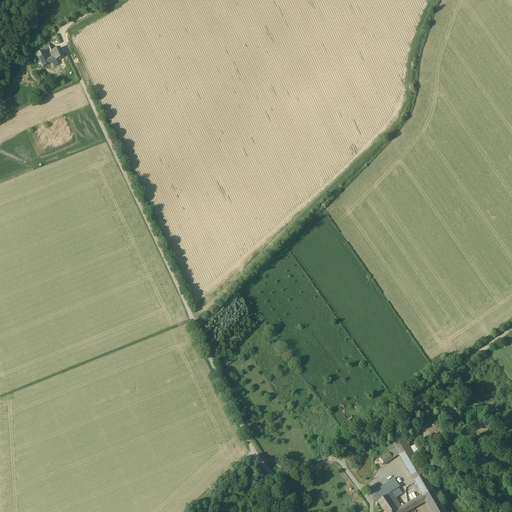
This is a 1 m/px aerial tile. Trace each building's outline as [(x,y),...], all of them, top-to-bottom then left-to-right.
[(56,61),(64,57),(59,49),(51,53),(54,58),(56,61)] [(54,67),(58,65),(56,61),(54,58),(47,61),(42,52),(41,52),(36,54),(43,67),(52,63),(54,67)] [(409,432),(419,435),(423,423),(414,420),(409,432)] [(414,481),(424,475),(401,436),(384,446),(386,449),(389,453),(393,459),(399,456),(414,481)] [(386,449),(378,455),(381,459),(389,453),(386,449)] [(389,453),(381,459),(385,465),(393,459),(389,453)] [(445,511),(424,475),(414,481),(423,497),(426,501),(429,508),(430,507),(431,511),(432,511),(445,511)] [(372,493),(375,497),(384,491),(387,496),(391,494),(391,493),(400,488),(394,479),(372,493)] [(384,491),(375,497),(379,502),(387,496),(384,491)] [(402,509),(391,493),(387,496),(397,510),(398,510),(398,511),(402,509)] [(397,510),(387,496),(379,502),(385,511),(396,511),(398,511),(397,510)] [(398,511),(396,511),(407,511),(424,503),(421,498),(402,509),(401,509),(398,511)]
